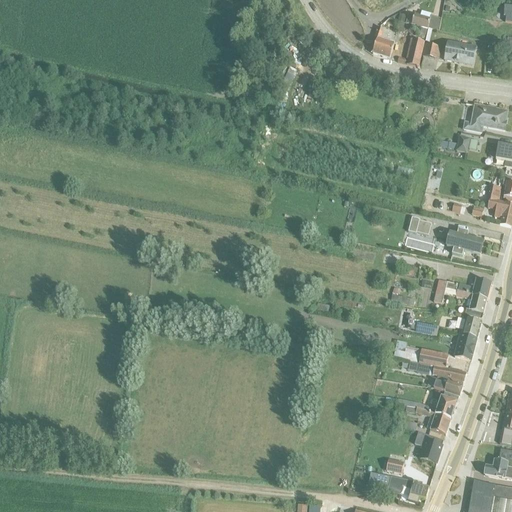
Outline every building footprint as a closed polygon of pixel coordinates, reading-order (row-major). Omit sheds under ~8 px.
[(409,15),(406,25),(410,26),(421,29),(428,32),(428,30),(432,31),(439,32),(442,20),(431,18),(431,15),(422,13),(420,18),(409,15)] [(400,15),(398,22),(400,22),(405,24),(406,17),(400,15)] [(400,22),(397,32),(407,36),(410,26),(406,25),(400,22)] [(373,55),(372,55),(381,58),(390,61),(395,45),(385,42),(388,32),(378,29),(374,39),(377,40),(373,55)] [(421,29),(418,39),(423,40),(423,43),(426,43),(428,32),(421,29)] [(481,38),(480,41),(487,43),(506,47),(507,40),(508,40),(500,38),(499,42),(481,38)] [(398,64),(399,64),(407,66),(419,69),(424,43),(411,40),(406,60),(399,58),(398,64)] [(448,44),(445,62),(454,64),(459,65),(460,65),(473,67),(476,49),(448,44)] [(425,46),(423,58),(438,61),(440,49),(425,46)] [(488,46),(486,65),(493,66),(495,47),(488,46)] [(290,68),(280,88),(288,92),(298,72),(290,68)] [(464,123),(463,132),(482,136),(484,128),(504,132),(506,124),(508,113),(507,113),(507,114),(495,111),(489,109),(489,110),(475,107),(472,125),(464,123)] [(261,125),(260,133),(271,133),(272,125),(261,125)] [(460,139),(457,152),(467,155),(470,141),(460,139)] [(471,141),(469,150),(475,151),(478,142),(471,141)] [(437,149),(457,150),(457,143),(437,142),(437,149)] [(511,146),(499,144),(496,161),(505,163),(505,169),(511,169),(511,146)] [(504,178),(503,186),(506,187),(504,200),(506,200),(506,202),(511,202),(511,185),(511,179),(504,178)] [(490,187),(487,200),(490,200),(488,210),(496,212),(494,219),(501,221),(500,227),(511,229),(511,205),(499,203),(502,189),(490,187)] [(454,205),(452,213),(460,214),(462,206),(454,205)] [(474,209),(472,217),(482,219),(484,211),(474,209)] [(412,219),(408,233),(416,235),(417,234),(429,237),(432,225),(420,222),(420,221),(412,219)] [(449,234),(446,248),(454,250),(452,256),(462,259),(464,253),(480,257),(484,242),(468,238),(469,234),(459,231),(457,236),(449,234)] [(460,286),(458,293),(487,301),(491,285),(476,281),(474,289),(460,286)] [(439,282),(434,303),(442,305),(444,296),(446,289),(456,292),(458,286),(439,282)] [(446,289),(444,296),(452,298),(453,296),(456,297),(455,298),(465,300),(468,300),(466,307),(470,308),(469,312),(467,311),(466,316),(482,321),(487,301),(458,293),(456,292),(446,289)] [(392,296),(391,303),(414,308),(415,301),(407,299),(392,296)] [(318,304),(316,314),(318,315),(327,316),(329,306),(318,304)] [(467,321),(462,336),(477,340),(482,325),(467,321)] [(417,325),(416,334),(437,338),(439,329),(417,325)] [(459,336),(454,359),(471,363),(477,340),(462,336),(459,336)] [(397,343),(394,360),(410,364),(419,365),(421,351),(406,348),(407,345),(397,343)] [(421,351),(419,365),(448,371),(448,368),(446,368),(448,358),(447,357),(421,351)] [(410,364),(409,372),(418,373),(418,375),(438,378),(437,381),(434,388),(434,390),(459,399),(460,396),(462,394),(463,391),(462,389),(467,375),(448,371),(419,365),(410,364)] [(431,378),(428,386),(434,388),(437,381),(431,378)] [(445,394),(443,399),(457,404),(459,399),(445,394)] [(399,401),(398,406),(407,408),(417,410),(451,421),(457,404),(443,399),(441,398),(437,412),(419,405),(399,401)] [(407,408),(406,413),(415,415),(416,414),(430,419),(427,429),(430,431),(430,432),(446,437),(451,421),(417,410),(407,408)] [(511,416),(506,415),(500,446),(511,446),(511,416)] [(405,423),(403,430),(416,433),(417,425),(405,423)] [(418,435),(415,445),(424,448),(427,437),(418,435)] [(424,448),(420,461),(437,466),(442,448),(444,443),(427,437),(424,448)] [(486,468),(485,477),(505,481),(506,479),(511,480),(511,453),(501,451),(499,463),(495,462),(493,470),(486,468)] [(389,461),(386,473),(402,476),(404,464),(389,461)] [(365,473),(364,478),(370,479),(368,488),(388,493),(387,495),(402,498),(403,490),(412,492),(410,498),(408,504),(418,507),(420,500),(426,502),(430,490),(423,488),(423,487),(365,473)] [(511,489),(474,482),(468,511),(490,511),(493,498),(500,500),(511,501),(511,489)] [(511,511),(511,501),(500,500),(497,511),(511,511)]
